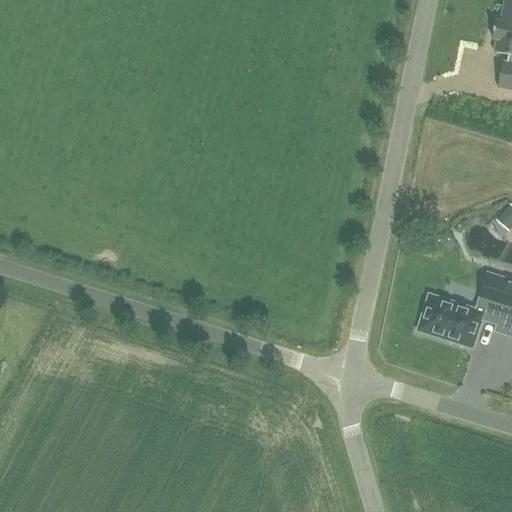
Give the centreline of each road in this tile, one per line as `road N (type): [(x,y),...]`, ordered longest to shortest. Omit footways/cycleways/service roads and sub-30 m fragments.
road 1 (unclassified): [(350,377),(428,0)]
road 2 (unclassified): [(350,377),(0,267)]
road 3 (unclassified): [(511,427),(350,377)]
road 4 (unclassified): [(376,511),(351,427),(350,377)]
